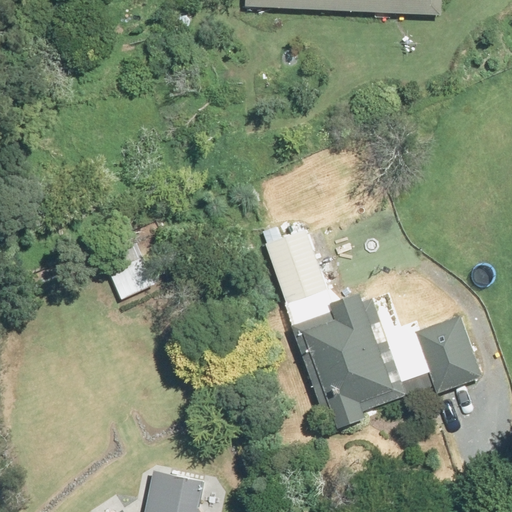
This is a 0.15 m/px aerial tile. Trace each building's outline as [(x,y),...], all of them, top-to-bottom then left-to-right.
[(250,0),(251,8),(448,17),(449,0),(250,0)] [(287,225),(268,232),(298,320),(338,306),(309,223),(289,230),(287,225)] [(152,253),(115,273),(128,299),(166,281),(152,253)] [(354,306),(300,326),(331,417),(338,414),(342,427),(373,416),(371,412),(434,391),(427,372),(408,378),(377,287),(351,296),(354,306)] [(467,314),(421,330),(443,391),(489,374),(467,314)] [(222,511),(228,483),(157,470),(149,511),(222,511)]
